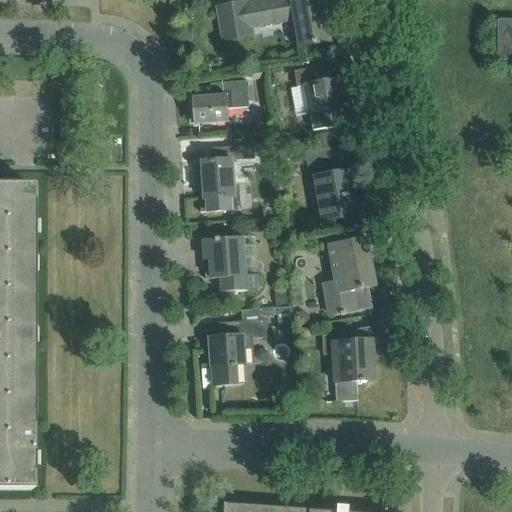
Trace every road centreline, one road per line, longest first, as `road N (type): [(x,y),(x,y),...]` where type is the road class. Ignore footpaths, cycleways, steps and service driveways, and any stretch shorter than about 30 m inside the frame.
road 1 (residential): [(434,448),(433,345),(418,227),(374,0)]
road 2 (residential): [(151,444),(151,95),(134,53)]
road 3 (residential): [(151,444),(434,448)]
road 4 (residential): [(0,32),(96,36),(134,53)]
